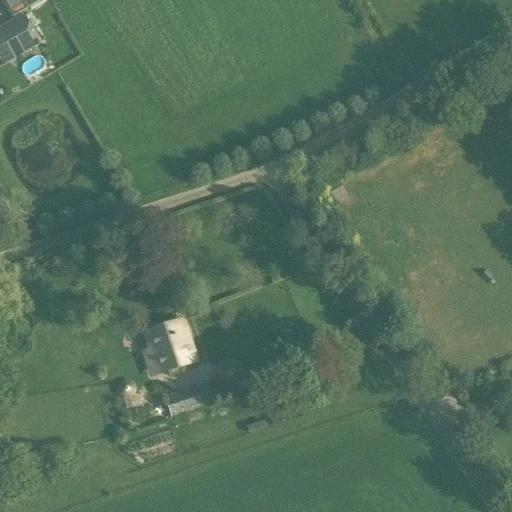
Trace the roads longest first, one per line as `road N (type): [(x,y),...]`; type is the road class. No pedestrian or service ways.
road 1 (unclassified): [(0,259),(311,149)]
road 2 (track): [(311,149),(511,33)]
